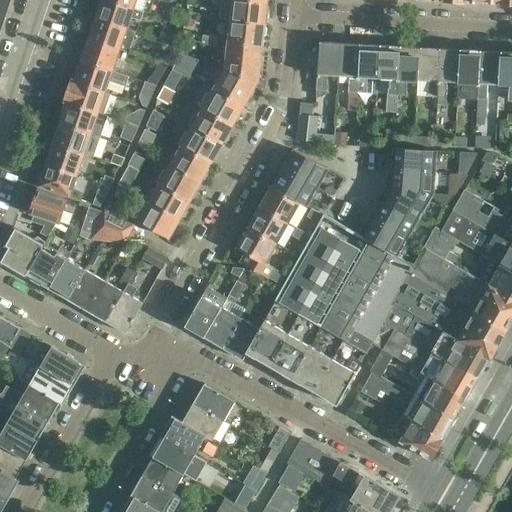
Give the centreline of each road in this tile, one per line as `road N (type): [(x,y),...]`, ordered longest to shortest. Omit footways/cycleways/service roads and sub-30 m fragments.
road 1 (residential): [(156,335),(282,104),(294,14)]
road 2 (residential): [(456,503),(189,353)]
road 3 (residential): [(511,26),(294,14)]
road 4 (residential): [(98,511),(189,353)]
road 5 (residential): [(118,359),(29,511)]
road 6 (residential): [(118,359),(0,287)]
road 7 (residential): [(42,0),(0,123)]
